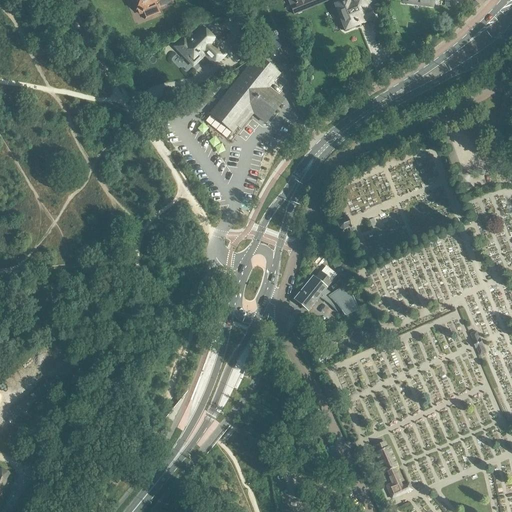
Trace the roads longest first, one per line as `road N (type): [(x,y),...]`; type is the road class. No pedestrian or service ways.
road 1 (primary): [(507,0),(320,142),(250,252)]
road 2 (primary): [(274,267),(290,208),(329,150),(360,122),(511,34)]
road 3 (unclassified): [(278,306),(324,175),(437,117)]
road 4 (track): [(220,255),(123,102)]
road 5 (primary): [(233,294),(216,367),(179,453)]
road 6 (primary): [(179,453),(210,416),(258,315)]
road 7 (track): [(138,270),(0,271)]
